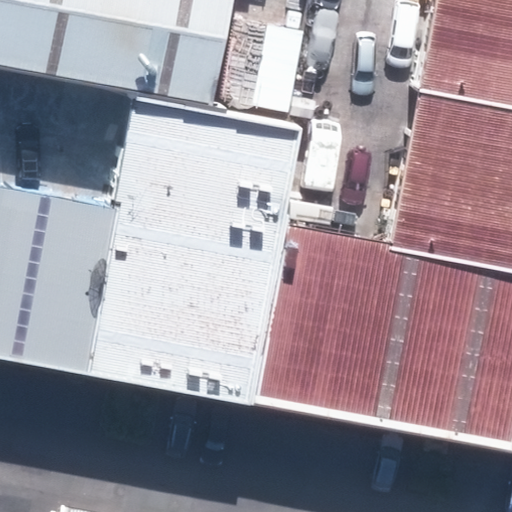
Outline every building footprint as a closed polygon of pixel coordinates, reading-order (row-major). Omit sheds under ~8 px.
[(0,0),(0,81),(200,119),(222,0),(0,0)] [(500,461),(511,394),(511,0),(415,0),(369,247),(278,230),(243,414),(500,461)] [(65,378),(243,414),(278,230),(292,152),(112,119),(96,209),(65,378)] [(0,366),(65,378),(96,209),(0,191),(0,366)] [(511,394),(500,461),(511,463),(511,394)]
